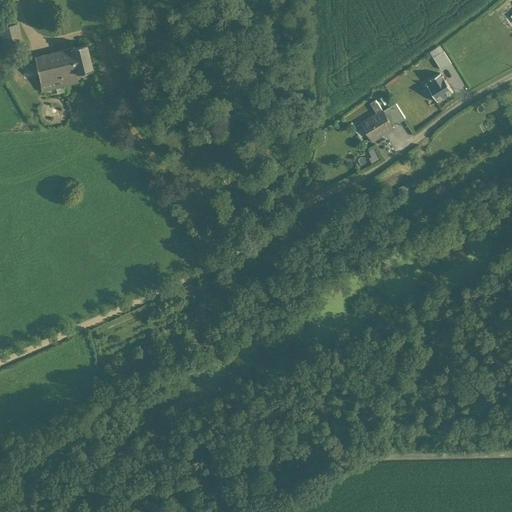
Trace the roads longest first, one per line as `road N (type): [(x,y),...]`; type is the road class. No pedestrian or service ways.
road 1 (track): [(17,0),(36,42),(97,39),(123,120),(227,261)]
road 2 (track): [(0,363),(227,261),(301,205)]
road 3 (unclassified): [(511,454),(359,458),(263,511)]
road 4 (unclassified): [(301,205),(383,168),(511,75)]
